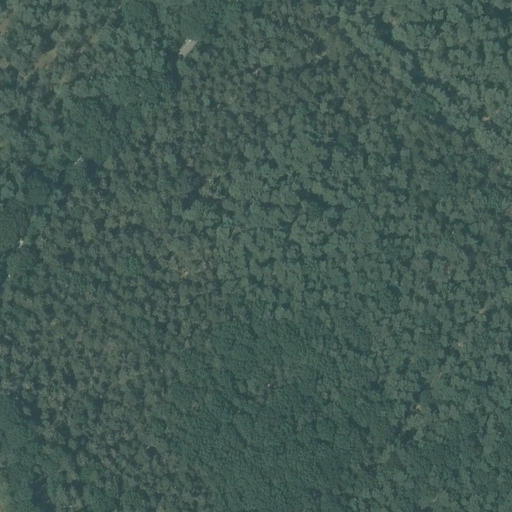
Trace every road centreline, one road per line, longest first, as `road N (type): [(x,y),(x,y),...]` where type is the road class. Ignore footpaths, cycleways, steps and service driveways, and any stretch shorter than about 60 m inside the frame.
road 1 (track): [(511,147),(335,0)]
road 2 (track): [(121,511),(0,408)]
